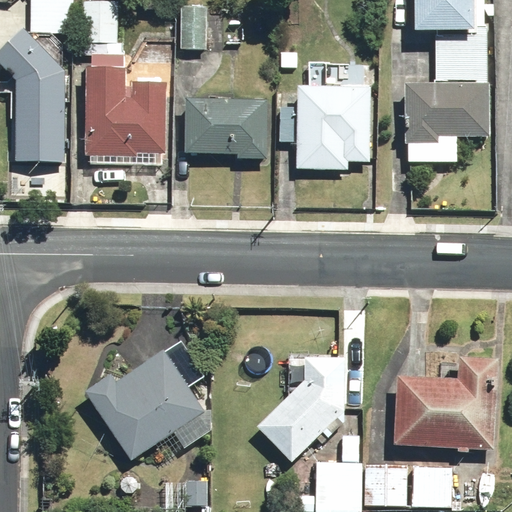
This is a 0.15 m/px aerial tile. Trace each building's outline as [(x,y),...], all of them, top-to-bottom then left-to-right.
[(74,0),(64,0),(32,0),(31,33),(73,35),(74,0)] [(475,87),(489,87),(490,30),(476,30),(476,0),(420,0),(420,36),(437,36),(436,86),(475,87)] [(121,6),(83,5),(82,57),(119,58),(121,6)] [(210,6),(183,5),(182,52),(209,52),(210,6)] [(68,164),(72,76),(67,72),(30,34),(0,62),(0,63),(20,84),(17,162),(68,164)] [(137,99),(128,99),(129,64),(94,62),(91,166),(167,169),(170,83),(138,82),(137,99)] [(351,165),(373,166),(375,91),(365,91),(365,65),(329,64),(328,90),(302,89),(301,111),(284,111),(283,146),(300,146),(299,172),(351,174),(351,165)] [(436,86),(410,86),(409,165),(457,165),(457,139),(493,140),(493,87),(489,87),(475,87),(436,86)] [(191,156),(241,159),(241,162),(267,163),(267,160),(269,106),(193,103),(191,156)] [(174,363),(165,349),(121,380),(115,371),(86,392),(133,459),(172,432),(185,452),(214,432),(201,412),(206,408),(194,390),(206,382),(187,354),(174,363)] [(258,429),(293,466),(327,433),(331,437),(344,425),(351,357),(306,352),(303,385),(258,429)] [(460,381),(402,379),(399,443),(492,447),(497,362),(461,360),(460,381)] [(362,511),(364,464),(316,462),(314,511),(362,511)] [(410,466),(378,465),(366,480),(365,506),(409,507),(410,466)] [(453,509),(454,500),(474,501),(475,488),(454,487),(455,468),(414,466),(412,508),(453,509)] [(207,507),(207,481),(189,481),(189,507),(207,507)]
